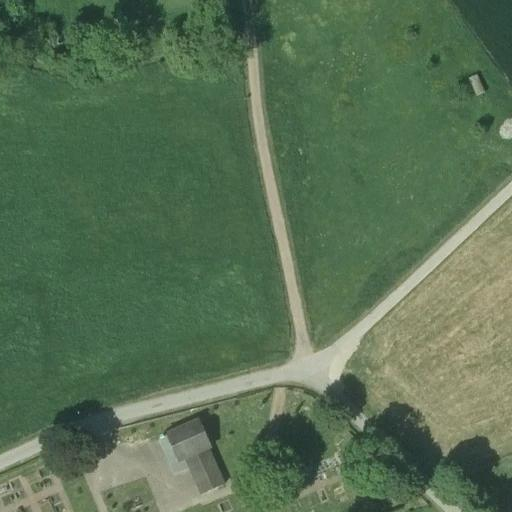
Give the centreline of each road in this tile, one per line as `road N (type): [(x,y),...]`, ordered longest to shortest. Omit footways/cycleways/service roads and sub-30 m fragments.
road 1 (track): [(454,511),(311,366),(354,337),(511,189)]
road 2 (track): [(248,0),(255,98),(311,366)]
